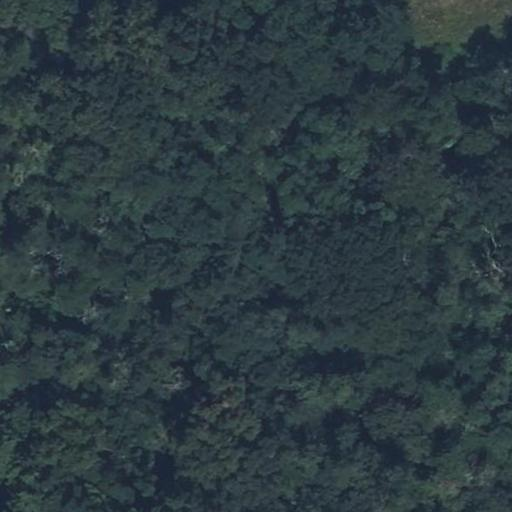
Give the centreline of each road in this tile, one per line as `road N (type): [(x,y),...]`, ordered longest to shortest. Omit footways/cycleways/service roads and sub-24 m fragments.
road 1 (track): [(0,399),(270,206),(355,221),(433,267),(511,343)]
road 2 (track): [(270,206),(157,0)]
